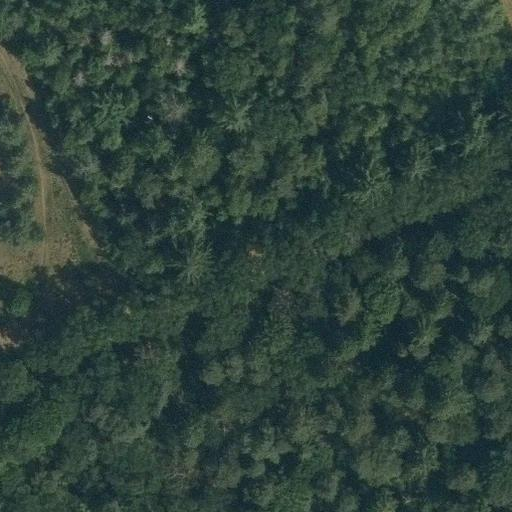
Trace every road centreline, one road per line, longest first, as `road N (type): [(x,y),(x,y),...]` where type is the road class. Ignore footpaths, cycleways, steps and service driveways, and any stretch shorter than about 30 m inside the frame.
road 1 (track): [(17,378),(511,151)]
road 2 (track): [(0,94),(27,155),(38,231),(17,378)]
